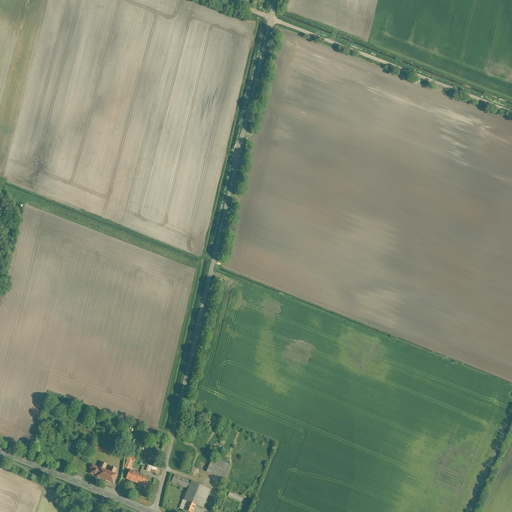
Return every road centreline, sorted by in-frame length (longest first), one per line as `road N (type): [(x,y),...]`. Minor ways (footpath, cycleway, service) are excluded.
road 1 (unclassified): [(155,511),(270,16)]
road 2 (unclassified): [(270,16),(511,110)]
road 3 (secondary): [(148,511),(0,451)]
